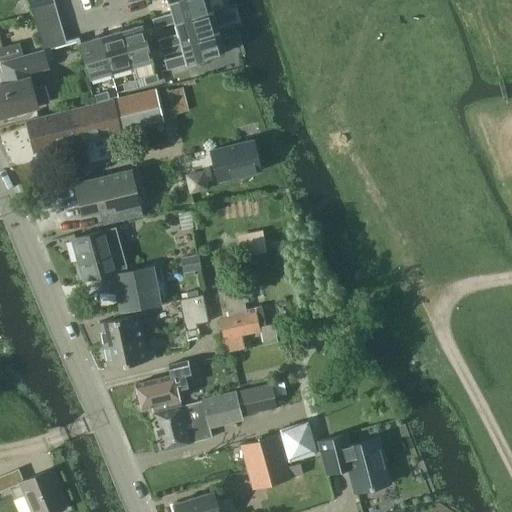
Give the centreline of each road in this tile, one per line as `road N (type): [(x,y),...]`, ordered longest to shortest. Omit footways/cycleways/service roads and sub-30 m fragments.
road 1 (tertiary): [(0,186),(143,511)]
road 2 (track): [(389,0),(341,117),(438,312)]
